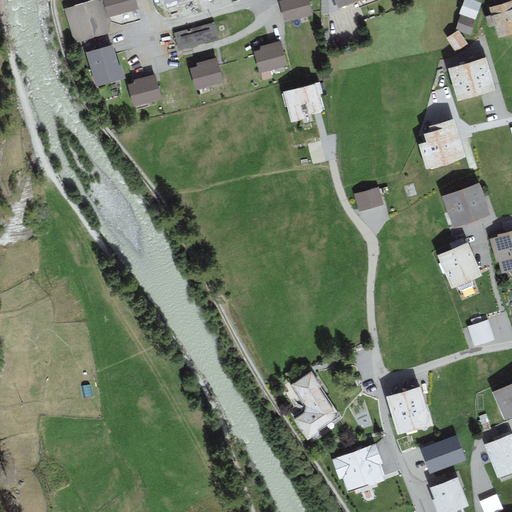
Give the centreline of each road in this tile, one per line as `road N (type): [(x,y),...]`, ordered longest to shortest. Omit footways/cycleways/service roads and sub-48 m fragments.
road 1 (track): [(1,0),(40,150),(200,381),(259,511)]
road 2 (residential): [(511,347),(396,379),(379,373),(373,251),(338,185),(319,118)]
road 3 (residential): [(263,0),(249,31),(159,60),(142,35),(226,9)]
